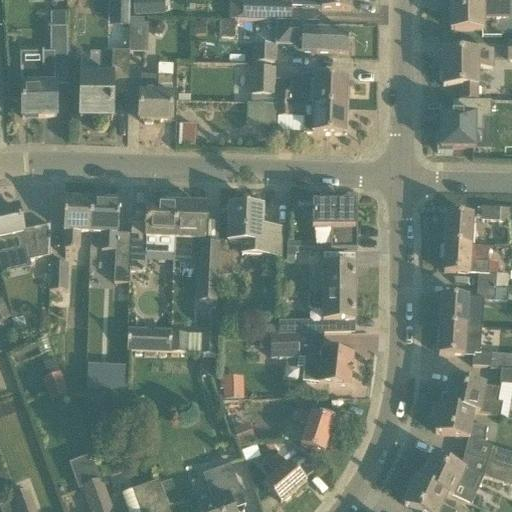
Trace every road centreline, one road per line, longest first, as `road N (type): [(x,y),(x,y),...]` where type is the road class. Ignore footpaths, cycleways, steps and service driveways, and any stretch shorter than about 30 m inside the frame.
road 1 (residential): [(399,182),(42,162),(0,167)]
road 2 (residential): [(330,511),(362,463),(378,418),(399,182)]
road 3 (residential): [(399,182),(408,0)]
